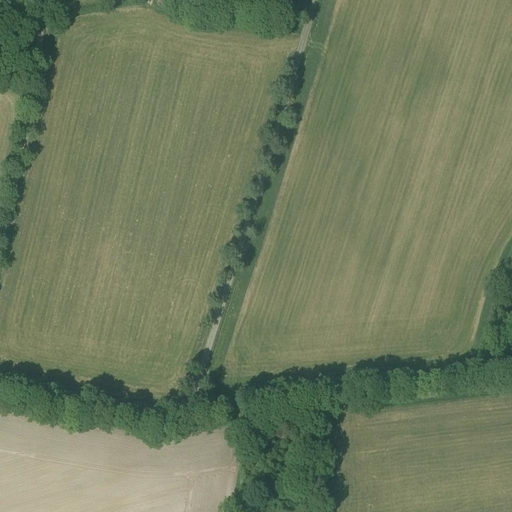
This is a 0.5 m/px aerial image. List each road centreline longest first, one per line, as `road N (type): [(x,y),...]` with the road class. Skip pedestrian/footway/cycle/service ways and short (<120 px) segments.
road 1 (unclassified): [(0,382),(188,408),(511,375)]
road 2 (track): [(0,236),(35,73),(33,0)]
